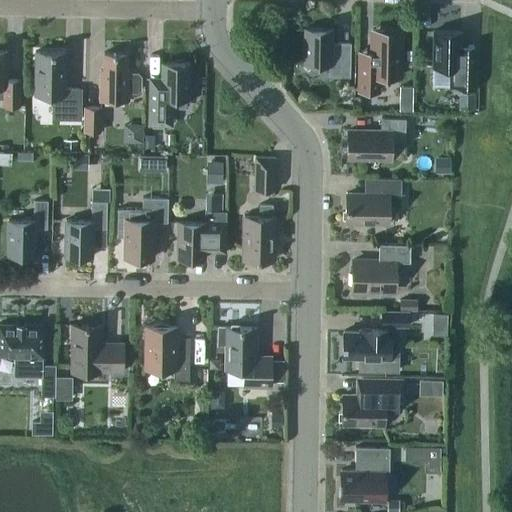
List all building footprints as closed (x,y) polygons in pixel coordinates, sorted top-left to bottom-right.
[(329,76),(350,76),(350,42),(331,42),(331,28),(305,28),(305,64),(329,64),(329,76)] [(461,45),(462,31),(434,30),(433,66),(449,67),(449,86),(474,87),(475,45),(461,45)] [(401,35),(372,34),(372,50),(360,50),(359,90),(378,91),(378,77),(400,77),(401,35)] [(3,105),(19,105),(20,79),(6,79),(6,51),(0,50),(0,98),(3,98),(3,105)] [(52,118),(81,119),(81,88),(65,88),(65,51),(35,51),(35,94),(53,94),(52,118)] [(140,89),(141,76),(136,72),(129,72),(129,70),(126,70),(126,53),(104,52),(103,69),(101,69),(100,99),(128,99),(128,92),(136,93),(140,89)] [(172,124),(172,111),(172,98),(188,99),(189,63),(163,62),(162,77),(150,76),(148,124),(172,124)] [(473,109),(474,93),(458,92),(458,109),(473,109)] [(83,132),(100,132),(101,107),(83,107),(83,132)] [(347,130),(347,157),(405,158),(405,118),(381,118),(381,131),(347,130)] [(144,136),(143,123),(125,124),(126,137),(144,136)] [(76,151),(76,140),(63,139),(63,151),(76,151)] [(166,171),(166,155),(152,155),(152,170),(166,171)] [(253,190),(275,190),(275,156),(253,156),(253,190)] [(450,172),(450,157),(434,156),(434,172),(450,172)] [(222,183),(222,161),(206,161),(206,183),(222,183)] [(346,222),(388,223),(389,206),(401,206),(401,178),(375,177),(374,193),(346,192),(346,222)] [(153,257),(153,221),(167,222),(168,197),(142,197),(142,209),(117,209),(116,236),(125,236),(125,257),(153,257)] [(34,200),(33,219),(8,219),(8,255),(34,255),(35,228),(47,228),(47,200),(34,200)] [(66,220),(65,256),(92,256),(92,229),(106,229),(107,201),(91,201),(91,220),(66,220)] [(243,259),(273,259),(274,216),(272,216),(272,204),(259,204),(259,216),(244,216),(243,259)] [(177,258),(205,258),(205,252),(225,252),(226,211),(205,211),(205,222),(178,221),(177,258)] [(410,262),(410,244),(379,243),(378,260),(353,259),(352,293),(369,294),(369,289),(395,289),(395,261),(410,262)] [(416,310),(416,299),(399,298),(399,310),(416,310)] [(380,326),(408,327),(409,311),(381,310),(380,326)] [(445,333),(446,311),(431,311),(431,333),(445,333)] [(43,324),(26,324),(26,322),(16,322),(16,323),(0,323),(0,355),(16,356),(15,376),(41,376),(42,364),(43,324)] [(158,323),(153,325),(146,325),(145,368),(174,368),(173,379),(189,380),(190,337),(176,337),(176,326),(169,325),(164,323),(158,323)] [(72,324),(72,371),(100,371),(122,371),(123,342),(100,342),(100,325),(72,324)] [(243,385),(271,386),(271,356),(255,356),(256,327),(219,326),(219,343),(226,344),(225,369),(243,369),(243,385)] [(359,357),(359,359),(359,371),(398,372),(398,346),(390,338),(390,329),(360,329),(360,331),(343,330),(343,357),(359,357)] [(54,396),(55,396),(55,376),(56,364),(42,364),(41,376),(41,396),(54,396)] [(55,376),(55,396),(54,396),(54,399),(71,400),(71,376),(55,376)] [(342,424),(384,425),(385,407),(400,407),(401,380),(370,379),(370,394),(342,394),(342,424)] [(223,408),(223,390),(210,390),(210,408),(223,408)] [(280,427),(281,413),(271,412),(270,426),(280,427)] [(32,422),(32,434),(52,434),(52,422),(40,422),(32,422)] [(405,445),(405,457),(424,457),(425,457),(425,445),(405,445)] [(341,469),(340,503),(359,504),(359,500),(384,500),(385,476),(389,476),(389,447),(355,446),(355,469),(341,469)] [(397,511),(398,499),(386,499),(385,511),(397,511)]
